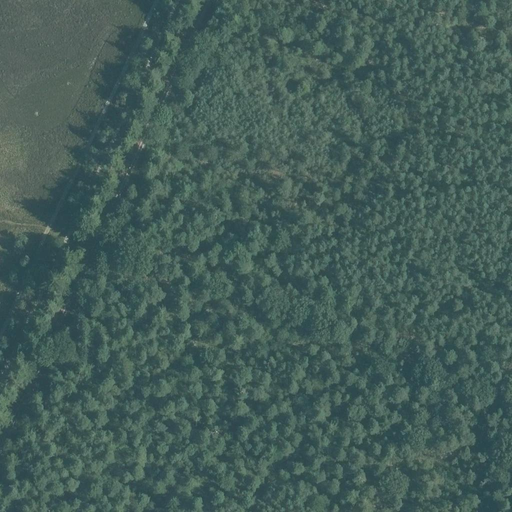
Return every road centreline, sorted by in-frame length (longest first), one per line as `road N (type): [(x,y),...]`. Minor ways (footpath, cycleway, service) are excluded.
road 1 (track): [(211,0),(0,450)]
road 2 (track): [(511,390),(237,303),(93,251),(50,224)]
road 3 (track): [(0,333),(157,0)]
road 4 (track): [(209,4),(511,65)]
